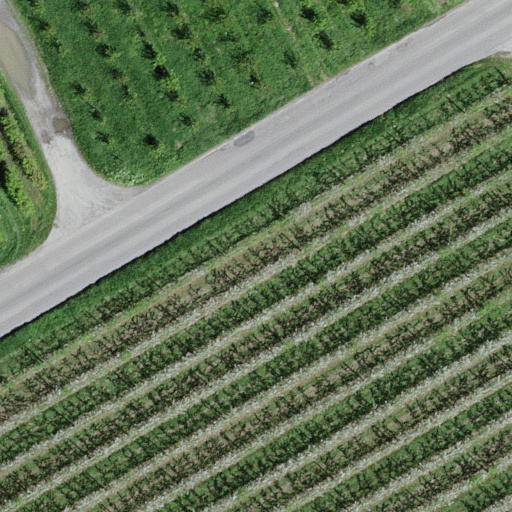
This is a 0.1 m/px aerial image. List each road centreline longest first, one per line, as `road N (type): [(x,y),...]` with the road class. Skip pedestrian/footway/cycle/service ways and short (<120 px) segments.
road 1 (unclassified): [(0,306),(511,2)]
road 2 (track): [(0,28),(102,245)]
